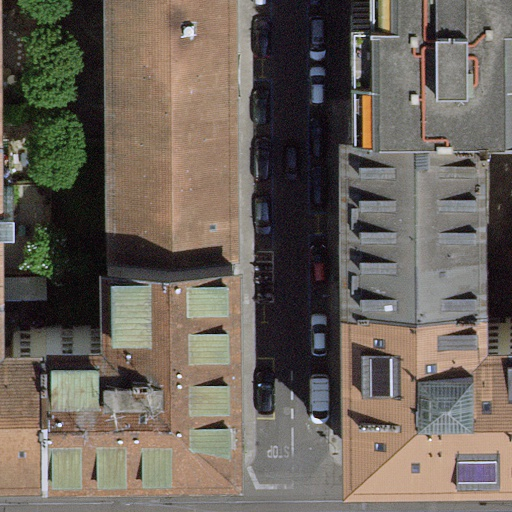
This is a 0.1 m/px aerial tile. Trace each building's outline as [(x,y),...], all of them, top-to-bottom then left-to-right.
[(113,0),(114,54),(234,54),(233,0),(113,0)] [(511,0),(372,0),(375,108),(485,107),(511,106),(511,0)] [(235,244),(234,54),(114,54),(115,245),(235,244)] [(485,279),(485,107),(375,108),(355,108),(355,279),(485,279)] [(126,330),(45,329),(47,451),(236,449),(235,244),(115,245),(108,245),(111,311),(125,311),(126,330)] [(0,451),(47,451),(45,329),(15,329),(13,340),(2,341),(0,274),(0,451)] [(511,319),(485,318),(485,279),(355,279),(357,449),(511,448),(511,319)]
